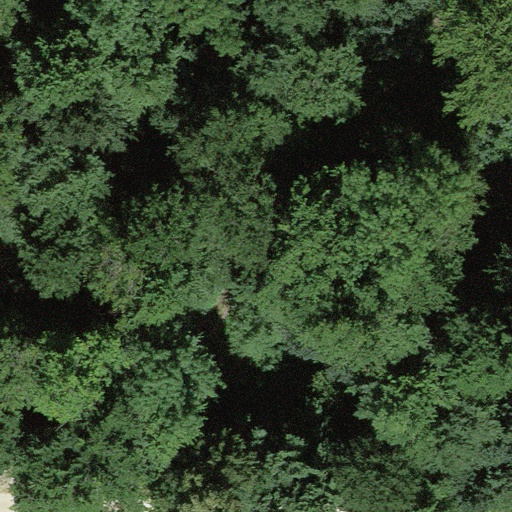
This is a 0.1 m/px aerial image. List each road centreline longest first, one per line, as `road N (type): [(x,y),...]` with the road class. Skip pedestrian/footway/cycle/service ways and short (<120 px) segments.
road 1 (track): [(0,469),(163,388),(430,40),(435,0)]
road 2 (track): [(312,511),(0,503)]
